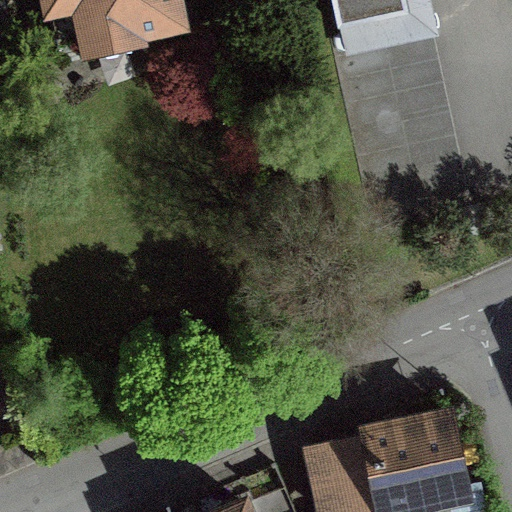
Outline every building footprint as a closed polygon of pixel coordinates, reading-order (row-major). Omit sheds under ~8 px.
[(181,28),(174,0),(42,0),(55,55),(82,49),(83,54),(139,42),(138,38),(181,28)] [(329,0),(336,30),(406,14),(402,0),(329,0)] [(0,15),(0,57),(9,56),(0,15)] [(448,418),(306,449),(319,511),(387,511),(464,496),(448,418)] [(290,511),(281,489),(226,511),(290,511)]
